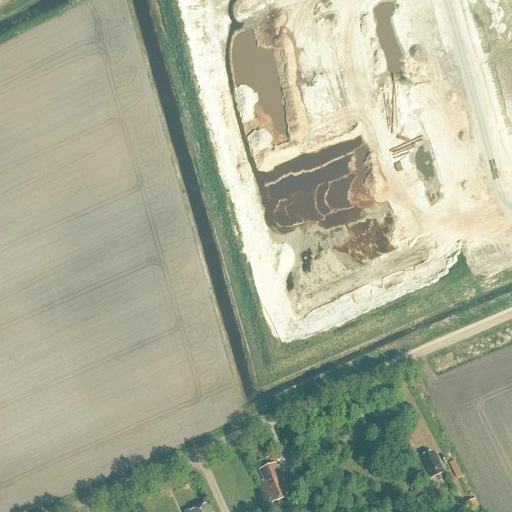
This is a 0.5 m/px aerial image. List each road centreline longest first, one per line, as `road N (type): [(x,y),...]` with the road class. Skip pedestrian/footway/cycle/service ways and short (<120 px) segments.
road 1 (unclassified): [(66,511),(387,370)]
road 2 (track): [(387,370),(511,316)]
